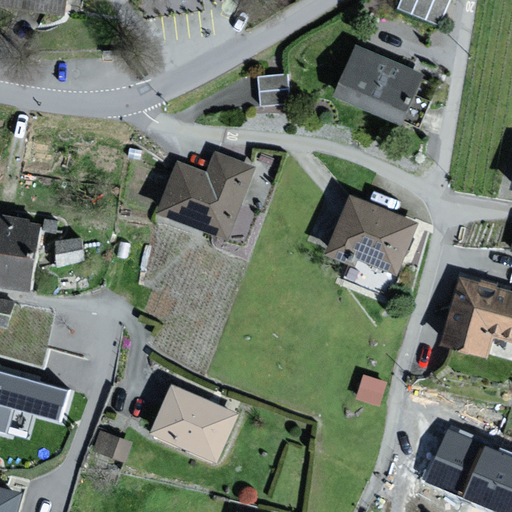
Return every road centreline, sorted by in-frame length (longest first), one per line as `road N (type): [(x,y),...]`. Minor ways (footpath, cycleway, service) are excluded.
road 1 (residential): [(137,99),(149,118),(191,134),(323,145),(429,189),(440,201),(511,211)]
road 2 (residential): [(137,99),(322,0)]
road 3 (residential): [(0,92),(93,104),(137,99)]
